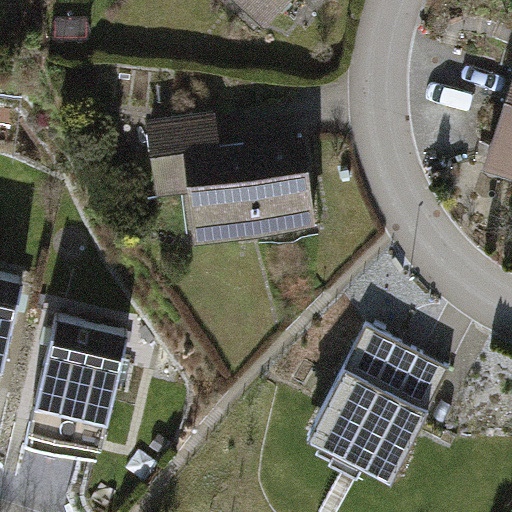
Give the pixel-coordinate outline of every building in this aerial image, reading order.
[(255,0),(275,17),(289,0),(255,0)] [(511,58),(509,58),(483,166),(511,174),(511,58)] [(307,220),(300,134),(206,141),(205,128),(204,110),(143,115),(148,183),(180,180),(184,229),(307,220)] [(0,343),(15,272),(0,269),(0,343)] [(120,321),(50,307),(22,441),(93,456),(120,321)] [(453,370),(371,331),(319,440),(402,479),(453,370)]
